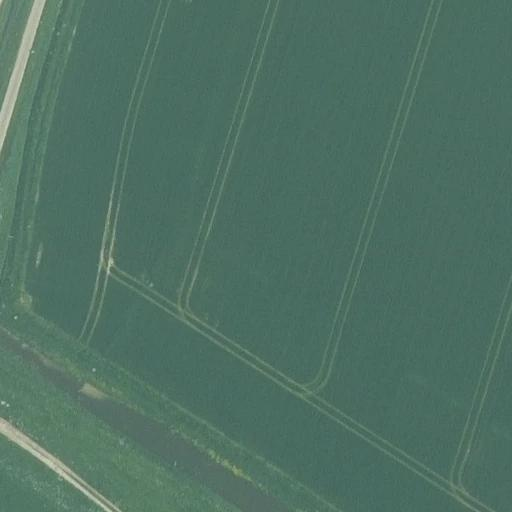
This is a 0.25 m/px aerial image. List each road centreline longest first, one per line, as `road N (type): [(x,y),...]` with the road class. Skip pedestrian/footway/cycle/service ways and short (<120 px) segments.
road 1 (unclassified): [(0,424),(115,511)]
road 2 (unclassified): [(0,130),(39,0)]
